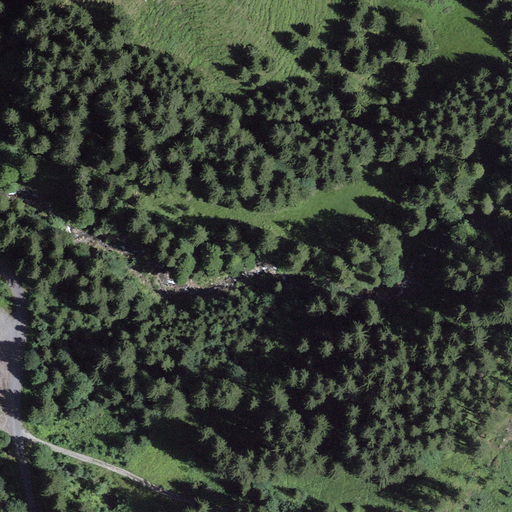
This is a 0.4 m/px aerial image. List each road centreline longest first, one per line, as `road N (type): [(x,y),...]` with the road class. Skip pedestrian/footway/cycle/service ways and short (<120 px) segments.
road 1 (track): [(247,511),(0,426)]
road 2 (tertiary): [(34,511),(17,400),(22,309),(15,283),(0,268)]
